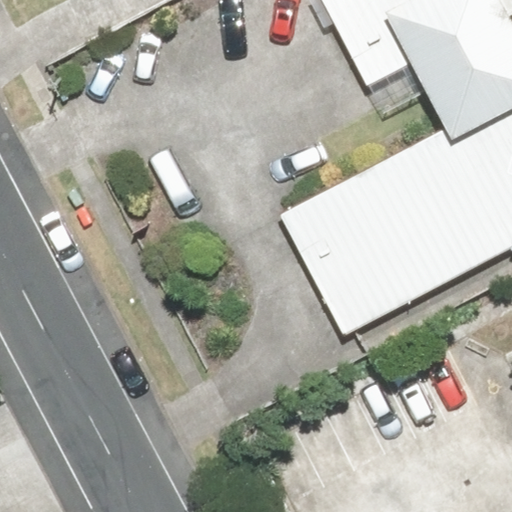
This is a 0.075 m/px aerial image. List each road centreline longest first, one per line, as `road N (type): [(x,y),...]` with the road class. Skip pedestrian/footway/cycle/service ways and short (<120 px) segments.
road 1 (unknown): [(0,168),(163,101),(257,201),(269,230),(277,298),(266,331),(130,491)]
road 2 (tertiary): [(141,511),(0,244)]
